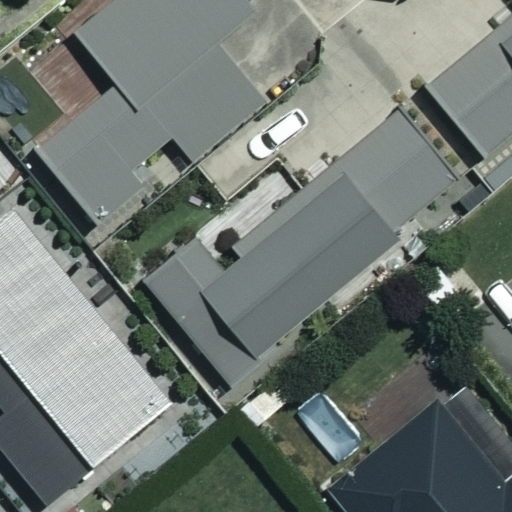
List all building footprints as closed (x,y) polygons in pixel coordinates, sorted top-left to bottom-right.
[(172,132),(192,156),(265,96),(216,37),(256,4),(252,0),(106,0),(74,27),(116,78),(34,145),(96,220),(141,182),(129,167),(172,132)] [(511,7),(424,80),(483,152),(511,128),(511,7)] [(142,277),(230,384),(279,344),(273,337),(400,233),(394,227),(455,176),(396,105),(230,241),(240,252),(222,267),(195,233),(142,277)] [(0,404),(2,408),(0,409),(0,446),(43,500),(171,396),(12,201),(0,210),(0,404)] [(511,511),(511,470),(445,389),(328,485),(349,511),(511,511)]
